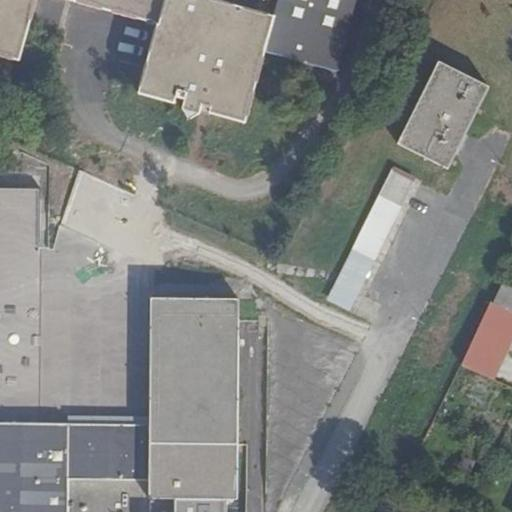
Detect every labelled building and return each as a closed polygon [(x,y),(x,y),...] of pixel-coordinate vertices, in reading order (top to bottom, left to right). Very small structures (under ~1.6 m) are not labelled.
[(245,124),(256,83),(258,74),(264,53),(301,63),(336,73),(355,0),(0,0),(0,56),(19,62),(30,22),(36,0),(61,0),(157,26),(143,80),(139,94),(174,105),(176,99),(185,102),(183,109),(190,121),(199,114),(202,107),(211,110),(210,115),(245,124)] [(489,89),(438,63),(396,146),(447,170),(489,89)] [(415,179),(393,168),(328,299),(350,310),(415,179)] [(38,427),(40,188),(0,187),(0,511),(148,511),(149,499),(172,499),(224,500),(236,500),(238,303),(152,303),(151,429),(38,427)] [(511,314),(492,305),(461,366),(491,380),(506,347),(511,349),(511,314)] [(223,511),(224,500),(172,499),(172,511),(223,511)]
